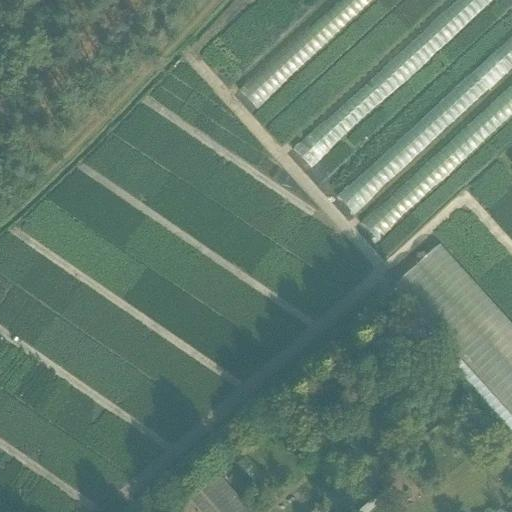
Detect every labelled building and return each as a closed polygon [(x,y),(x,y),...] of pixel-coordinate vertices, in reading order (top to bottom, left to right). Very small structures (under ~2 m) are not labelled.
[(344,182),(329,196),(353,223),(387,193),(372,176),(354,193),(344,182)] [(383,217),(368,231),(396,261),(411,246),(383,217)] [(451,358),(511,428),(511,317),(451,247),(398,294),(452,357),(451,358)] [(430,395),(443,383),(434,374),(421,386),(430,395)] [(390,444),(374,459),(378,463),(383,458),(388,463),(398,453),(390,444)] [(217,475),(188,500),(198,511),(243,511),(247,509),(217,475)] [(373,489),(363,498),(373,509),(383,500),(373,489)]
